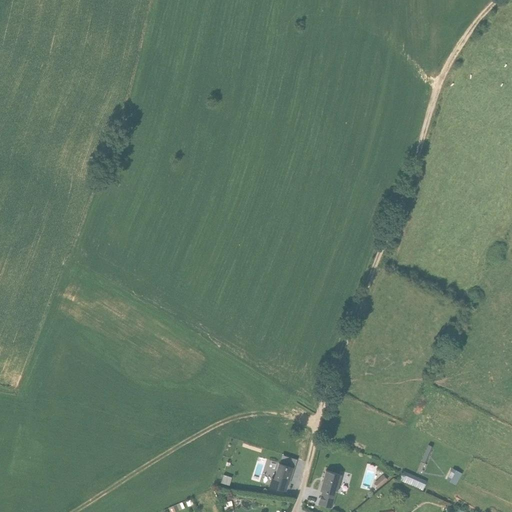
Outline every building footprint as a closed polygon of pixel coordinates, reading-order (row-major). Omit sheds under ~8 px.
[(285,488),(293,468),(278,463),(271,483),(285,488)] [(454,467),(448,478),(457,483),(463,472),(454,467)] [(424,488),(428,479),(404,469),(400,478),(424,488)] [(330,509),(341,475),(327,471),(316,505),(330,509)] [(231,482),(232,475),(224,474),(223,481),(231,482)] [(375,481),(379,486),(389,479),(385,474),(375,481)]
